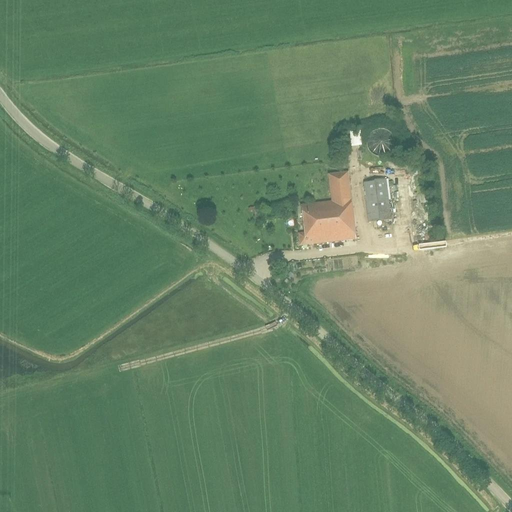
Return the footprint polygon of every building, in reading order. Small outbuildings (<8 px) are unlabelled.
[(375,156),(380,157),(385,156),(389,154),(392,150),(394,146),(394,141),(393,136),(390,133),(386,130),(381,129),(376,130),(372,132),(369,136),(367,140),(367,145),(368,150),(371,153),(375,156)] [(328,175),(332,202),(301,205),(304,232),(298,233),(299,245),(355,239),(351,200),(348,173),(328,175)] [(363,182),(369,222),(390,219),(385,179),(363,182)] [(402,183),(391,183),(391,202),(403,201),(402,183)] [(401,213),(393,217),(396,224),(405,220),(401,213)] [(282,281),(289,273),(284,269),(277,276),(282,281)]
